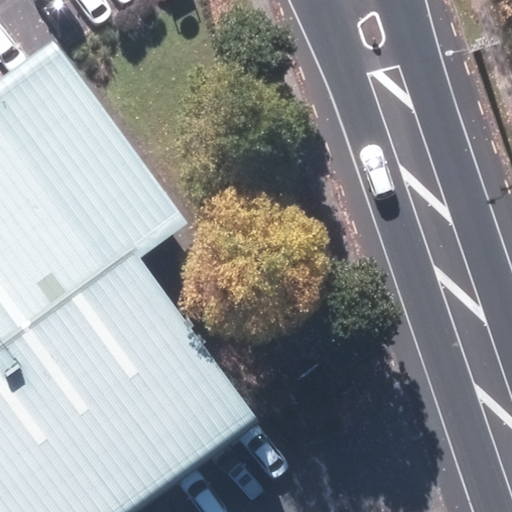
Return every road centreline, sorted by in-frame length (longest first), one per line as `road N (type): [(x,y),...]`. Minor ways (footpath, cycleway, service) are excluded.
road 1 (secondary): [(398,113),(511,434)]
road 2 (secondary): [(398,113),(342,58),(318,0)]
